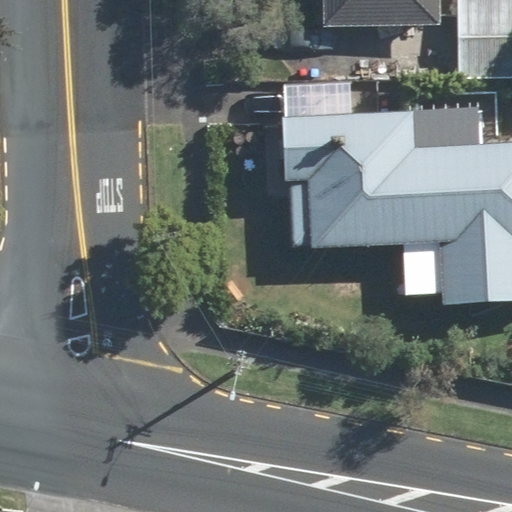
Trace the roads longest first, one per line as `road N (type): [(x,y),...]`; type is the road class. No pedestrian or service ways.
road 1 (tertiary): [(82,430),(71,0)]
road 2 (secondary): [(493,511),(82,430)]
